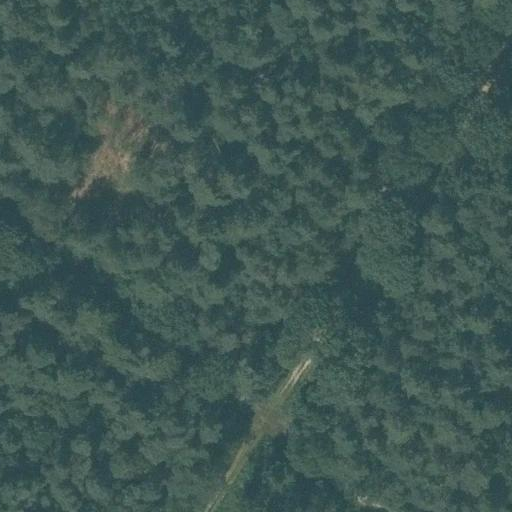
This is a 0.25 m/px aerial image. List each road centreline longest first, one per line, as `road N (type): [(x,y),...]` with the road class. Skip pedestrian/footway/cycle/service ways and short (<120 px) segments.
road 1 (track): [(194,511),(510,0)]
road 2 (track): [(370,511),(0,199)]
